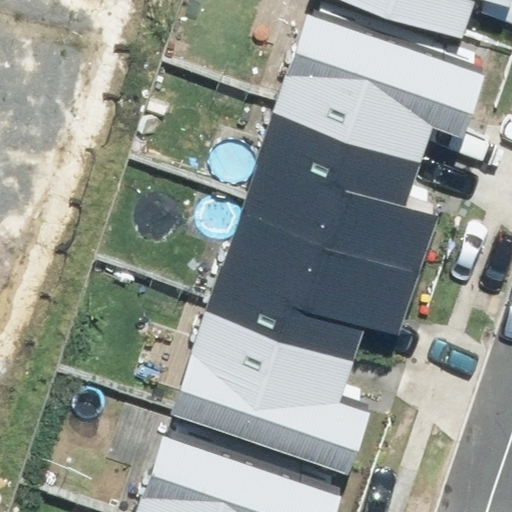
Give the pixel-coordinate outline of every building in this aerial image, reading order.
[(414,0),(461,16),(467,0),(414,0)] [(287,111),(425,154),(440,106),(473,116),(491,57),(321,4),(287,111)] [(287,111),(229,294),(367,337),(383,286),(416,296),(450,191),(417,181),(425,154),(287,111)] [(177,390),(335,439),(367,337),(229,294),(219,326),(199,320),(177,390)] [(144,511),(333,511),(344,482),(176,423),(144,511)]
